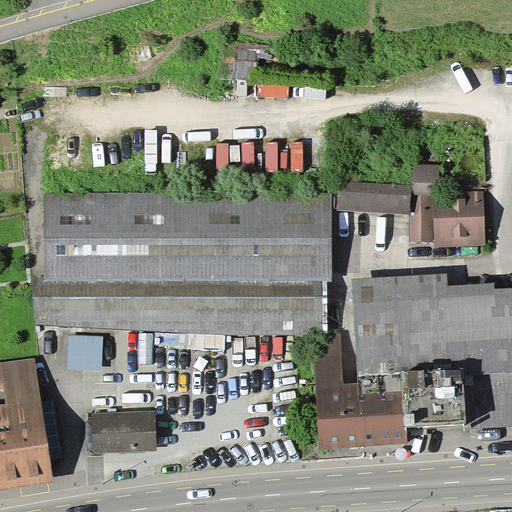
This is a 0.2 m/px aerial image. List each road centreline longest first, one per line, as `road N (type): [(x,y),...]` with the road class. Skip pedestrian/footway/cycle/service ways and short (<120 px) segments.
road 1 (primary): [(130,511),(511,478)]
road 2 (residential): [(0,31),(123,0)]
